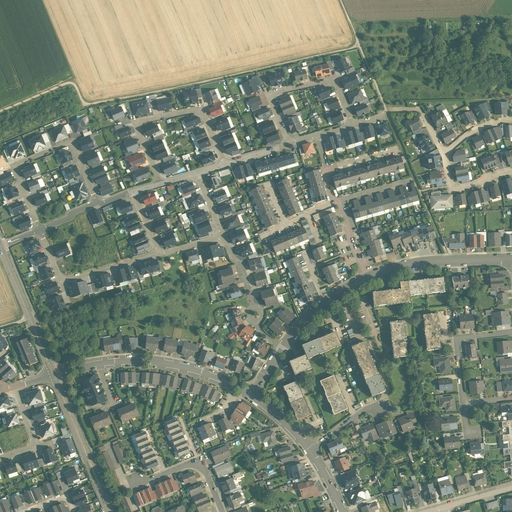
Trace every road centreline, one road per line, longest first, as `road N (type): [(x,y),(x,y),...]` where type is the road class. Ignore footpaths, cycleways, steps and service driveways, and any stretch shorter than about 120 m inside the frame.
road 1 (track): [(447,260),(340,0)]
road 2 (residential): [(39,230),(18,165),(68,145),(95,202)]
road 3 (residential): [(158,183),(138,130),(142,121),(198,112),(223,163)]
road 4 (track): [(350,22),(511,19)]
road 5 (residential): [(286,144),(276,91),(331,80),(352,125)]
road 6 (residential): [(158,252),(60,280),(39,230)]
road 7 (residential): [(53,375),(111,511)]
road 8 (residential): [(511,258),(422,261),(367,277)]
road 9 (residential): [(99,362),(163,362),(237,388)]
road 10 (residential): [(0,248),(53,375)]
road 11 (residential): [(219,507),(197,460),(126,489)]
road 12 (residential): [(511,332),(455,339),(462,404)]
